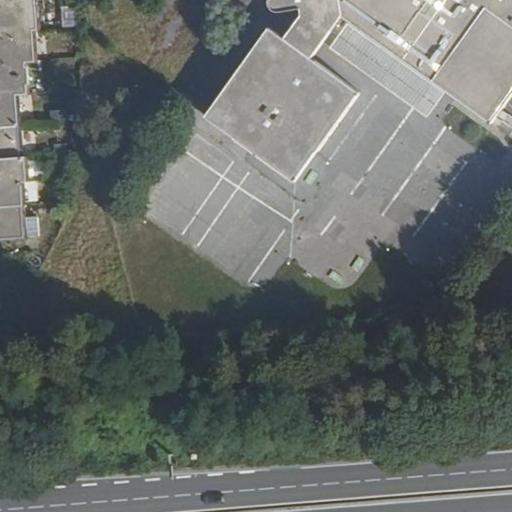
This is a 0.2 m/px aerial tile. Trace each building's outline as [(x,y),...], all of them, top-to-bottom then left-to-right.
[(44,27),(42,0),(0,0),(0,29),(37,27),(44,27)] [(489,131),(511,97),(511,0),(274,0),(271,3),(270,9),(273,15),(279,18),(299,15),(300,22),(284,44),(267,32),(202,123),(293,189),(359,99),(313,64),(342,24),(489,131)] [(39,58),(37,27),(0,29),(0,59),(32,58),(39,58)] [(33,90),(32,58),(0,59),(0,91),(23,90),(33,90)] [(0,122),(24,121),(23,90),(0,91),(0,122)] [(0,155),(26,155),(24,121),(0,122),(0,155)] [(0,180),(33,179),(31,154),(26,155),(0,155),(0,180)] [(41,199),(40,179),(33,179),(0,180),(0,202),(25,202),(28,202),(28,199),(41,199)] [(0,234),(27,234),(25,202),(0,202),(0,234)]
